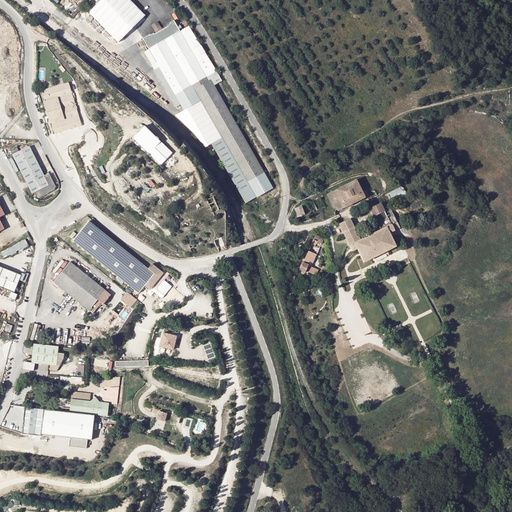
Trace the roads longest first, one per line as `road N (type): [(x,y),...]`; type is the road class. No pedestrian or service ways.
road 1 (tertiary): [(228,256),(276,396),(251,511)]
road 2 (tertiary): [(174,0),(278,163),(287,188),(279,226)]
road 3 (residential): [(69,187),(32,109),(26,35),(0,2)]
road 4 (residential): [(0,409),(40,259),(32,219)]
road 5 (residential): [(214,259),(166,261),(69,187)]
road 6 (residential): [(40,0),(141,72)]
